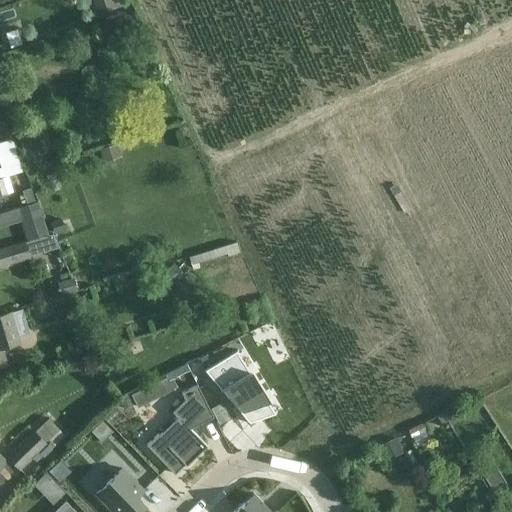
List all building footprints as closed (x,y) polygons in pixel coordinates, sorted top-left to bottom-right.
[(115,0),(100,0),(106,13),(119,8),(115,0)] [(24,28),(11,32),(16,48),(29,43),(24,28)] [(25,155),(44,149),(38,130),(19,136),(25,155)] [(118,144),(99,150),(104,162),(122,157),(118,144)] [(39,202),(17,208),(28,242),(49,235),(39,202)] [(0,267),(31,258),(26,241),(0,249),(0,267)] [(19,342),(10,313),(0,315),(0,366),(6,365),(1,348),(19,342)] [(310,402),(289,343),(266,352),(287,410),(310,402)] [(239,350),(204,371),(209,377),(231,394),(243,418),(248,423),(278,413),(277,411),(274,413),(237,353),(240,351),(239,350)] [(167,376),(131,394),(138,407),(174,389),(167,376)] [(158,434),(147,445),(175,474),(185,464),(186,465),(207,445),(190,428),(214,417),(198,385),(182,393),(185,400),(172,412),(178,418),(160,436),(158,434)] [(42,432),(54,443),(67,430),(54,419),(42,432)] [(34,430),(9,455),(19,466),(45,441),(34,430)] [(497,493),(509,485),(496,465),(484,472),(497,493)] [(123,468),(97,493),(114,511),(137,511),(144,506),(136,497),(143,490),(123,468)] [(271,511),(254,493),(234,511),(271,511)] [(76,511),(66,501),(53,511),(76,511)]
